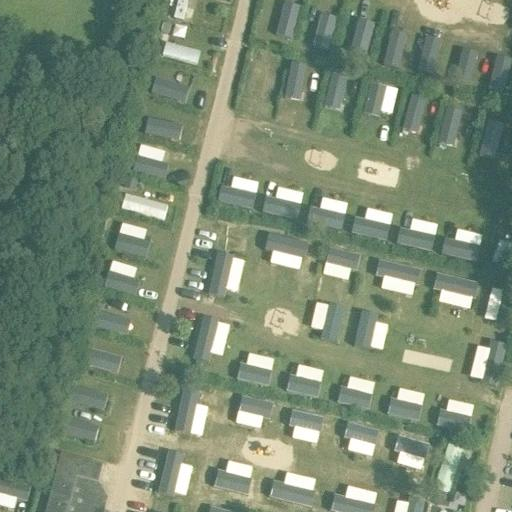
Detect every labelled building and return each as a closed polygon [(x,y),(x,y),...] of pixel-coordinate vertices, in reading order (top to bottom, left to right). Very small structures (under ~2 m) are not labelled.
[(189,0),(177,0),(174,18),(184,21),(189,0)] [(293,0),(272,0),(264,36),(284,41),(293,0)] [(333,6),(314,2),(303,48),(322,52),(333,6)] [(411,23),(403,59),(419,63),(427,27),(411,23)] [(377,30),(362,26),(352,66),(367,69),(377,30)] [(165,43),(161,56),(198,65),(201,52),(165,43)] [(251,53),(240,98),(259,103),(270,57),(251,53)] [(291,64),(280,109),(295,112),(306,67),(291,64)] [(331,73),(323,109),(336,112),(344,76),(331,73)] [(154,78),(150,94),(184,103),(188,87),(154,78)] [(371,83),(363,115),(379,119),(387,87),(371,83)] [(409,94),(397,140),(413,144),(424,98),(409,94)] [(453,149),(462,112),(448,109),(439,145),(453,149)] [(148,122),(145,135),(182,144),(185,131),(148,122)] [(494,126),(483,167),(501,171),(511,130),(494,126)] [(165,146),(162,158),(178,163),(181,151),(165,146)] [(138,158),(134,173),(164,180),(168,165),(138,158)] [(221,186),(217,202),(253,211),(257,195),(221,186)] [(124,196),(121,209),(164,220),(167,207),(124,196)] [(267,197),(263,214),(298,222),(302,206),(267,197)] [(311,208),(307,224),(341,232),(345,216),(311,208)] [(226,219),(215,264),(229,268),(240,223),(226,219)] [(356,219),(352,235),(385,243),(389,227),(356,219)] [(164,224),(161,234),(178,238),(180,229),(164,224)] [(260,228),(251,273),(265,276),(275,232),(260,228)] [(401,229),(397,244),(432,253),(436,237),(401,229)] [(118,236),(115,252),(147,259),(151,244),(118,236)] [(446,240),(442,255),(477,263),(480,248),(446,240)] [(301,249),(287,245),(279,278),(293,282),(301,249)] [(360,257),(328,250),(325,264),(357,271),(360,257)] [(511,256),(497,253),(494,264),(511,268),(511,256)] [(423,274),(378,263),(374,277),(420,288),(423,274)] [(106,272),(103,288),(136,296),(139,280),(106,272)] [(479,287),(436,276),(432,290),(476,300),(479,287)] [(511,292),(504,291),(495,326),(511,330),(511,325),(511,292)] [(96,313),(92,329),(128,337),(131,322),(96,313)] [(203,318),(193,362),(207,366),(218,321),(203,318)] [(350,332),(312,323),(309,338),(347,347),(350,332)] [(401,343),(361,333),(357,350),(397,360),(401,343)] [(491,341),(480,383),(497,387),(507,345),(491,341)] [(129,363),(88,353),(84,367),(125,377),(129,363)] [(240,366),(236,381),(268,388),(272,373),(240,366)] [(292,376),(288,391),(318,398),(322,383),(292,376)] [(109,397),(73,388),(69,405),(105,414),(109,397)] [(342,389),(339,404),(369,411),(372,396),(342,389)] [(477,396),(477,415),(496,416),(497,397),(477,396)] [(392,401),(388,416),(421,424),(425,409),(392,401)] [(440,412),(437,426),(469,434),(473,420),(440,412)] [(100,429),(65,420),(60,438),(96,447),(100,429)] [(377,432),(371,458),(392,463),(398,438),(377,432)] [(464,449),(446,445),(434,492),(452,496),(464,449)] [(104,511),(108,500),(98,484),(103,466),(61,456),(46,511),(104,511)] [(31,488),(0,480),(0,494),(28,501),(31,488)]
